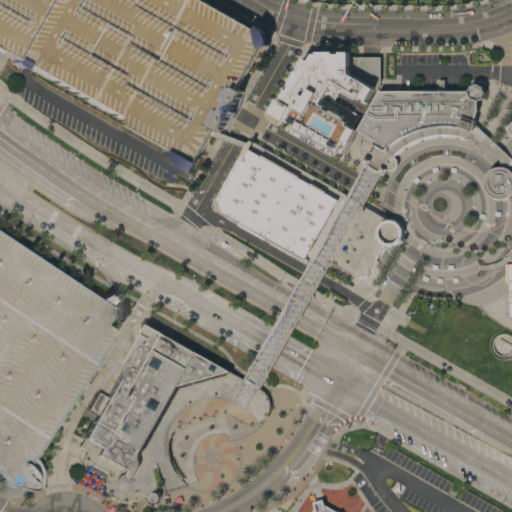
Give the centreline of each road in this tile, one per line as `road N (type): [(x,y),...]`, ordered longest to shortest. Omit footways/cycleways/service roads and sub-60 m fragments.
road 1 (primary): [(358,351),(94,195)]
road 2 (tertiary): [(297,24),(179,244)]
road 3 (primary): [(0,182),(169,288)]
road 4 (primary): [(340,385),(511,480)]
road 5 (primary): [(511,438),(358,351)]
road 6 (tertiary): [(227,511),(289,466),(340,385)]
road 7 (primary): [(234,324),(340,385)]
